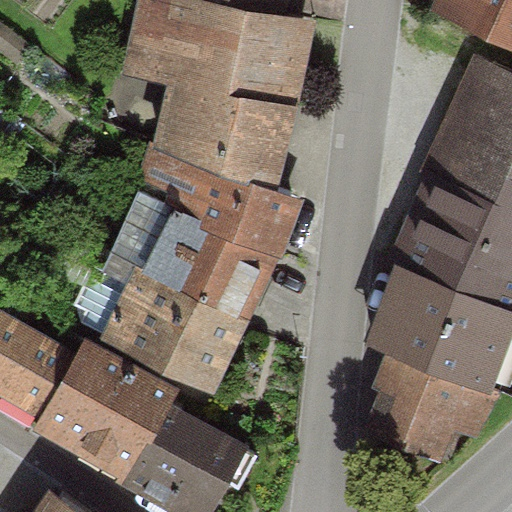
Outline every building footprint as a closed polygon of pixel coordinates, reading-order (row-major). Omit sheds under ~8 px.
[(251,190),(278,198),(315,32),(289,26),(182,0),(144,0),(126,75),(172,88),(155,152),(249,195),(251,190)] [(182,0),(289,26),(294,0),(182,0)] [(511,0),(438,0),(430,19),(511,58),(511,0)] [(511,76),(475,61),(424,171),(431,175),(397,269),(368,354),(387,361),(374,396),(383,399),(365,436),(446,466),(457,434),(478,442),(494,403),(511,353),(511,76)] [(249,195),(155,152),(105,277),(128,288),(103,345),(215,402),(250,326),(279,265),(284,266),(306,206),(285,200),(278,198),(251,190),(249,195)] [(0,405),(38,428),(34,435),(124,487),(168,511),(213,511),(252,449),(175,408),(182,396),(87,343),(82,354),(0,311),(0,405)] [(72,511),(54,498),(43,511),(72,511)]
